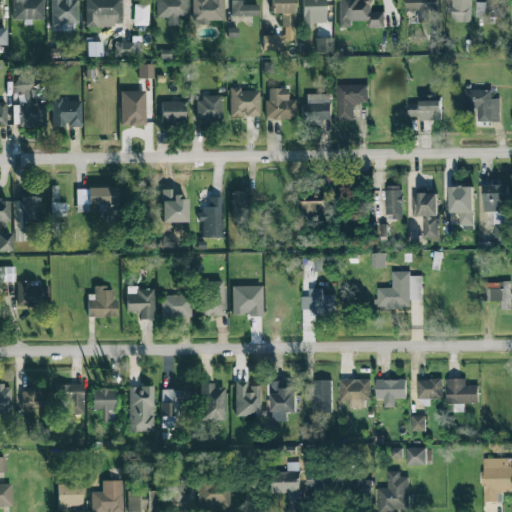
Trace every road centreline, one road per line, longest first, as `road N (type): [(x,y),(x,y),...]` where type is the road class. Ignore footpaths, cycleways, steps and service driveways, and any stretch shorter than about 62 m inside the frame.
road 1 (residential): [(0,160),(511,152)]
road 2 (residential): [(0,352),(511,345)]
